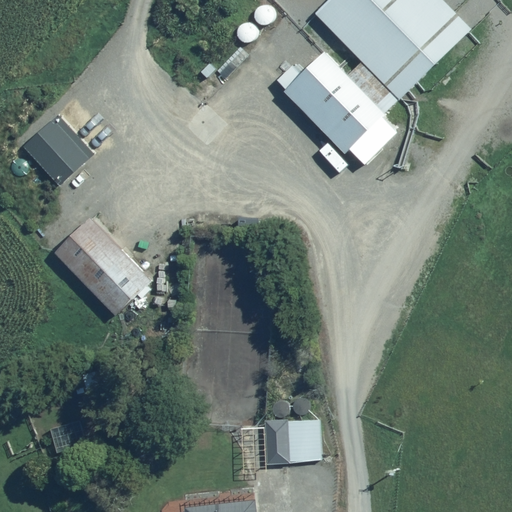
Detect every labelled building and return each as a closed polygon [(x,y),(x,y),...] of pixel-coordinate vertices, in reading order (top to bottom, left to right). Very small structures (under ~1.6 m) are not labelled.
[(346,152),(472,27),(445,0),(328,0),(314,14),(361,62),(349,74),(328,53),(306,74),(294,63),(276,81),(346,152)] [(26,145),(60,186),(94,158),(60,117),(26,145)] [(92,218),(56,252),(115,314),(151,280),(92,218)] [(266,422),(267,464),(322,462),(320,420),(266,422)] [(256,511),(255,501),(184,506),(184,511),(256,511)]
